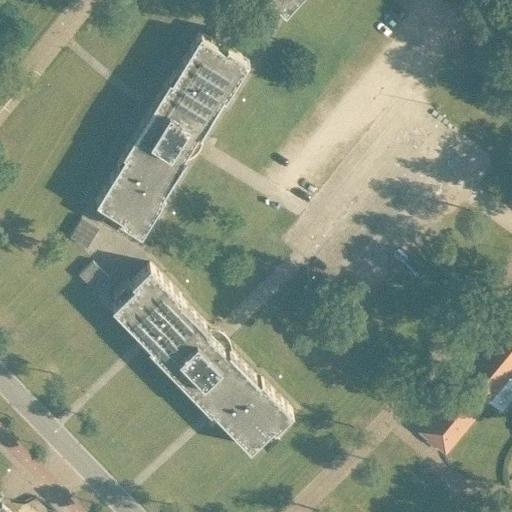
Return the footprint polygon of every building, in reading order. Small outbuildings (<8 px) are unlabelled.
[(274,0),(284,9),(292,0),(274,0)] [(223,95),(224,95),(248,56),(227,43),(225,46),(199,30),(176,69),(180,71),(175,79),(169,75),(122,151),(128,155),(123,163),(119,160),(95,198),(121,214),(119,217),(140,230),(164,192),(163,191),(162,191),(185,153),(184,153),(198,130),(199,131),(223,94),(223,95)] [(70,235),(87,245),(98,226),(81,216),(70,235)] [(79,273),(94,289),(109,275),(93,259),(79,273)] [(181,295),(181,294),(149,261),(131,279),(133,282),(111,303),(143,336),(147,332),(153,339),(148,344),(210,408),(215,403),(221,409),(218,413),(249,445),(271,424),(274,426),(293,408),(261,375),(260,376),(260,377),(259,378),(228,346),(228,347),(227,348),(208,329),(209,328),(210,327),(179,296),(180,295),(181,295)] [(511,321),(424,428),(447,447),(511,367),(511,321)] [(0,511),(12,511),(2,503),(0,504),(0,511)]
